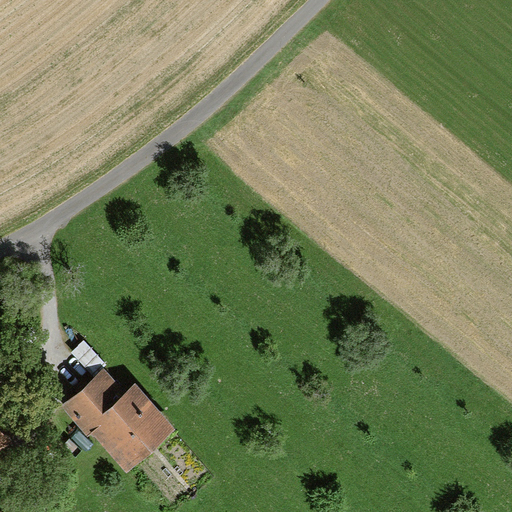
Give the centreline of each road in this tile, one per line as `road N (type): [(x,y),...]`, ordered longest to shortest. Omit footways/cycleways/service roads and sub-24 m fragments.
road 1 (track): [(0,246),(101,189),(192,119),(318,0)]
road 2 (track): [(36,229),(48,323),(32,441),(46,511)]
